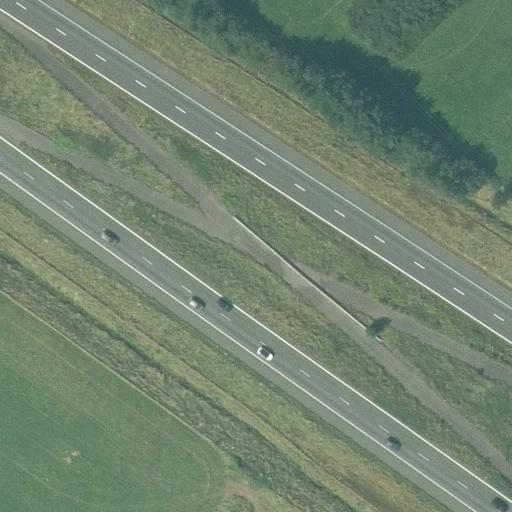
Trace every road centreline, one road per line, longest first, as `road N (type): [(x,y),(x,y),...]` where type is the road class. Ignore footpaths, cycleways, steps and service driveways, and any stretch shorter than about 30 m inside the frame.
road 1 (motorway): [(511,330),(7,0)]
road 2 (motorway): [(0,162),(491,511)]
